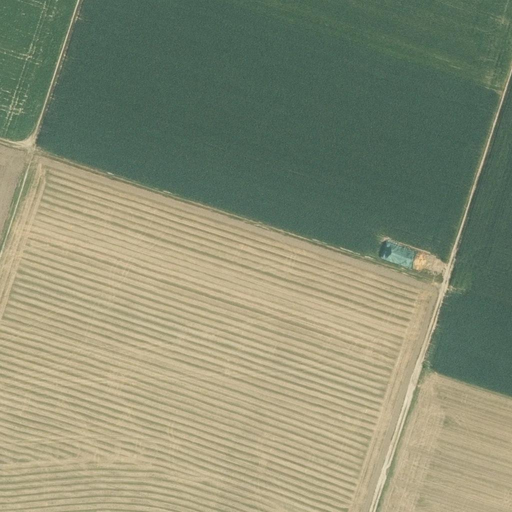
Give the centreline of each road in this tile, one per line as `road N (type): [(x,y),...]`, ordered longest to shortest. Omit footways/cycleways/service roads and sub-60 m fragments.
road 1 (track): [(443,285),(30,151)]
road 2 (track): [(371,511),(443,285)]
road 3 (track): [(511,72),(443,285)]
road 4 (track): [(79,0),(30,151)]
